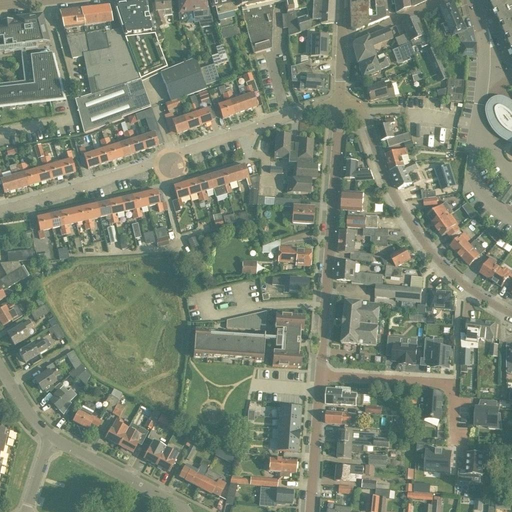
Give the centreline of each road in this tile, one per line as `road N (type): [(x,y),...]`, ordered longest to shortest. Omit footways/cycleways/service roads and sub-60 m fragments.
road 1 (residential): [(511,315),(465,287),(411,229),(363,114),(339,101)]
road 2 (tertiary): [(320,375),(339,101)]
road 3 (residential): [(462,439),(452,438),(455,382),(320,375)]
road 4 (residential): [(156,161),(339,101)]
road 5 (residential): [(0,209),(156,161)]
road 6 (residential): [(181,511),(51,438)]
road 7 (tertiary): [(309,511),(320,375)]
road 8 (residential): [(475,0),(484,60),(475,134)]
